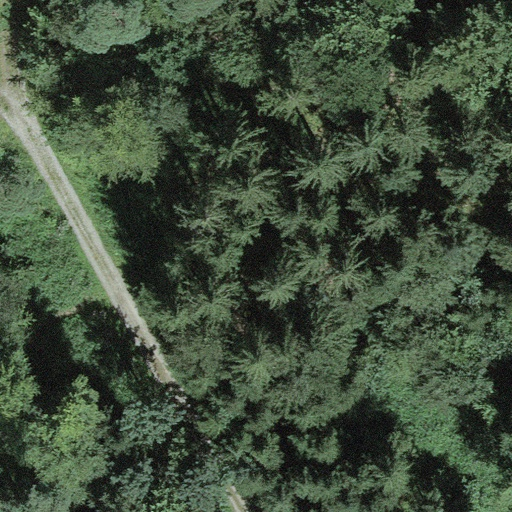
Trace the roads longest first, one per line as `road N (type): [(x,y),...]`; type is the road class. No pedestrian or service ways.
road 1 (track): [(16,139),(247,511)]
road 2 (track): [(18,0),(16,139),(0,132)]
